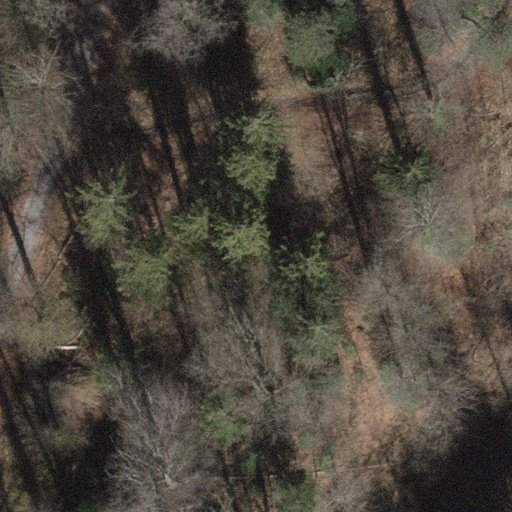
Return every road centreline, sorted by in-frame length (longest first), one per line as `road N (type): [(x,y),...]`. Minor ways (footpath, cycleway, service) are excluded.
road 1 (track): [(63,140),(449,103),(511,7)]
road 2 (track): [(0,380),(34,221),(113,0)]
